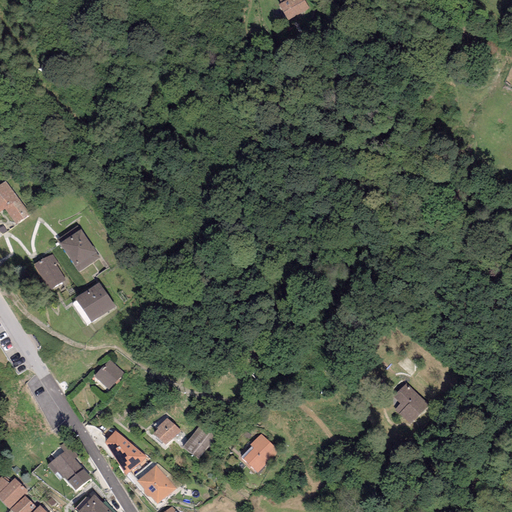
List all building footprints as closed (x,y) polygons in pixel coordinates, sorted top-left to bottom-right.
[(314,0),(292,0),(291,2),(304,16),(317,3),(314,0)] [(30,215),(6,182),(0,186),(0,214),(5,211),(16,226),(30,215)] [(99,260),(82,233),(60,247),(78,273),(99,260)] [(59,265),(53,255),(34,266),(50,291),(66,282),(56,266),(59,265)] [(115,308),(99,285),(75,302),(91,326),(115,308)] [(125,375),(109,361),(93,378),(109,392),(125,375)] [(430,406),(407,386),(391,405),(414,425),(430,406)] [(181,433),(167,419),(157,430),(158,431),(153,436),(165,447),(181,433)] [(211,436),(199,427),(182,450),(198,462),(213,441),(210,438),(211,436)] [(146,457),(116,433),(105,445),(125,477),(146,457)] [(278,453),(260,436),(250,447),(253,450),(243,461),(257,475),(278,453)] [(66,442),(59,448),(64,454),(49,468),(55,475),(58,472),(77,494),(93,480),(76,461),(79,458),(66,442)] [(150,499),(157,507),(177,490),(156,466),(136,484),(144,493),(144,496),(148,499),(150,499)] [(0,494),(11,483),(4,476),(0,480),(0,494)] [(27,492),(15,480),(11,483),(0,494),(0,501),(9,511),(27,492)] [(31,511),(36,508),(25,497),(10,511),(9,511),(31,511)] [(109,511),(94,498),(81,511),(109,511)]
